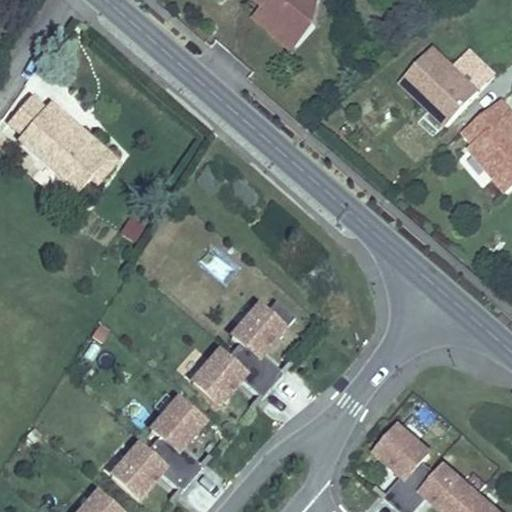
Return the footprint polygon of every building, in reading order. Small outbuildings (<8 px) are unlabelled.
[(305,20),(320,3),(316,0),(254,0),(265,9),(271,14),(265,20),(299,49),(316,29),(305,20)] [(316,29),(320,3),(305,20),(316,29)] [(294,54),(299,49),(265,20),(271,14),(265,9),(255,20),(294,54)] [(433,51),(400,86),(447,129),(479,95),(433,51)] [(70,134),(75,128),(50,105),(45,111),(31,99),(9,123),(23,136),(18,142),(47,168),(69,186),(79,195),(91,181),(105,165),(70,134)] [(507,195),(511,190),(511,123),(509,119),(511,116),(511,114),(502,103),(463,134),(474,147),(469,151),(507,195)] [(117,164),(75,128),(70,134),(105,165),(91,181),(97,187),(117,164)] [(226,267),(206,293),(222,305),(242,279),(226,267)] [(218,355),(192,385),(219,408),(241,383),(262,401),(284,376),(262,358),(295,320),(276,304),(265,316),(258,310),(232,339),(240,346),(226,362),(218,355)] [(137,449),(111,479),(138,502),(160,476),(181,495),(203,470),(182,451),(204,426),(177,403),(151,433),(159,440),(145,455),(137,449)] [(430,457),(401,431),(377,458),(403,480),(384,501),(397,511),(418,511),(430,499),(444,511),(493,511),(477,497),(487,486),(486,485),(476,497),(446,471),(440,479),(424,465),(430,457)] [(211,463),(204,494),(216,497),(222,465),(211,463)] [(114,511),(97,496),(83,511),(114,511)]
